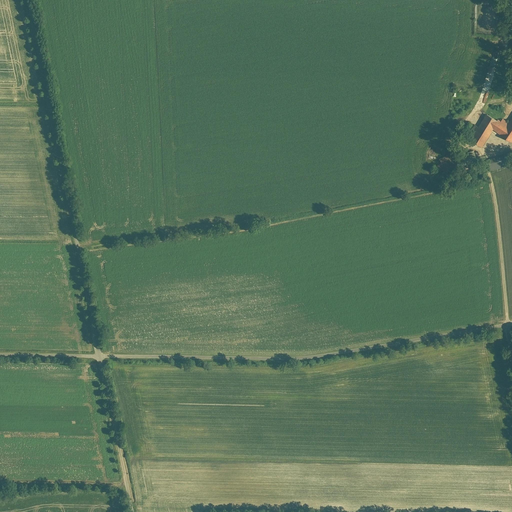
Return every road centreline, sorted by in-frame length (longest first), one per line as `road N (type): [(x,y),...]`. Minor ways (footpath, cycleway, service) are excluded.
road 1 (unclassified): [(99,355),(305,358),(505,325)]
road 2 (unclassified): [(90,314),(28,0)]
road 3 (track): [(508,324),(484,160)]
road 4 (residential): [(132,511),(99,355)]
